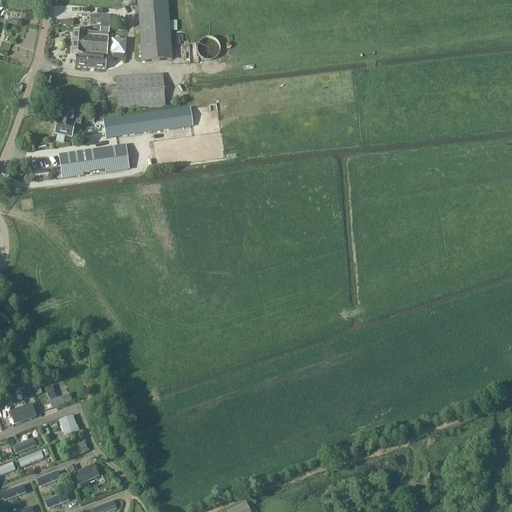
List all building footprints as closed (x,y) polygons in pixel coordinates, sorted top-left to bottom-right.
[(142,63),(172,60),(168,1),(137,3),(142,63)] [(76,57),(75,68),(106,71),(107,60),(93,58),(93,56),(107,57),(109,38),(110,17),(101,17),(99,34),(85,32),(74,32),(72,54),(81,55),(80,57),(76,57)] [(125,30),(125,20),(116,20),(116,30),(125,30)] [(198,55),(200,58),(204,61),(209,62),(213,61),(217,59),(220,55),(221,50),(220,46),(217,42),(212,39),(207,39),(203,40),(200,43),(198,47),(197,51),(198,55)] [(111,40),(110,55),(125,56),(126,41),(111,40)] [(164,106),(162,75),(116,78),(117,89),(106,89),(107,100),(117,99),(118,109),(164,106)] [(21,94),(23,87),(17,85),(14,92),(21,94)] [(106,140),(192,127),(189,108),(103,121),(106,140)] [(59,121),(55,135),(72,139),(75,125),(72,124),(72,122),(81,124),(83,115),(63,111),(61,122),(59,121)] [(128,171),(125,147),(60,156),(61,168),(54,169),(56,181),(63,180),(128,171)] [(35,397),(40,395),(37,386),(32,388),(35,397)] [(56,399),(51,387),(44,390),(49,402),(51,409),(72,401),(69,395),(56,399)] [(26,391),(21,393),(24,401),(29,399),(29,398),(31,398),(28,391),(26,391)] [(19,424),(36,417),(32,405),(15,411),(19,424)] [(77,428),(73,418),(59,423),(65,439),(80,434),(78,428),(77,428)] [(35,448),(32,441),(11,449),(15,457),(35,448)] [(84,443),(78,446),(81,453),(87,451),(84,443)] [(42,461),(39,453),(17,462),(20,470),(42,461)] [(0,477),(14,472),(11,465),(0,468),(0,477)] [(74,466),(68,469),(71,474),(77,471),(74,466)] [(93,467),(75,476),(80,486),(98,478),(93,467)] [(60,482),(57,474),(36,481),(39,490),(60,482)] [(22,488),(0,496),(3,504),(25,496),(22,488)] [(69,503),(65,495),(44,504),(47,511),(69,503)] [(116,503),(94,511),(113,511),(118,510),(116,503)] [(250,511),(246,503),(225,511),(250,511)]
